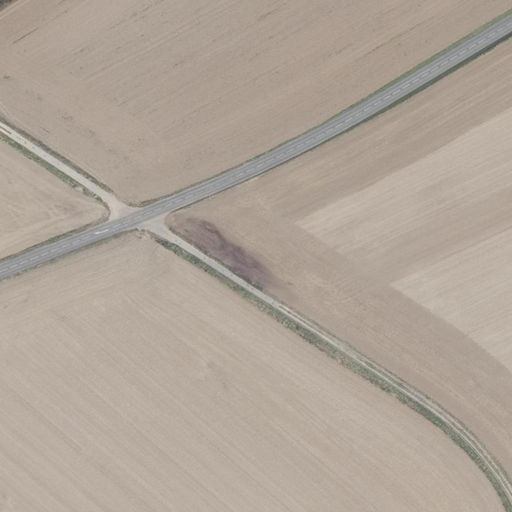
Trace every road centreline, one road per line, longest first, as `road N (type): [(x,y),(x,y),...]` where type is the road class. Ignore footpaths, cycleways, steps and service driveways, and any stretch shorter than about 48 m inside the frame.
road 1 (track): [(0,127),(434,410),(511,498)]
road 2 (tertiary): [(0,272),(263,164),(511,23)]
